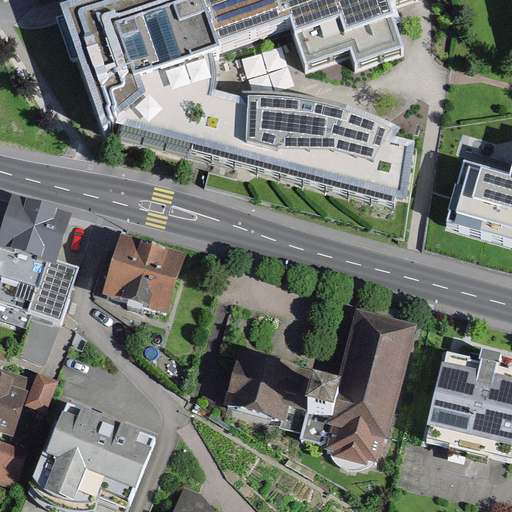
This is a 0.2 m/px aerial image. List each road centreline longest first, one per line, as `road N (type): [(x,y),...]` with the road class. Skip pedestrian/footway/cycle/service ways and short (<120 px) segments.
road 1 (primary): [(511,307),(108,200)]
road 2 (residential): [(244,511),(171,411),(86,318),(80,289),(108,200)]
